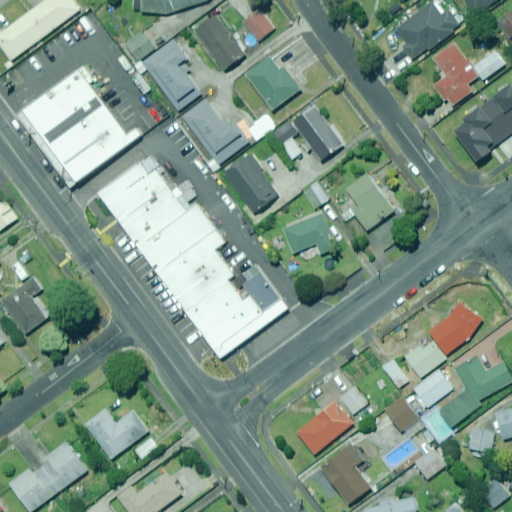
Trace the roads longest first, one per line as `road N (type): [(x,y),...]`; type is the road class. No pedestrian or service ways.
road 1 (residential): [(216,423),(480,221)]
road 2 (residential): [(306,0),(463,211),(480,221)]
road 3 (tertiary): [(0,132),(139,318)]
road 4 (residential): [(139,318),(0,422)]
road 5 (tertiary): [(139,318),(216,423)]
